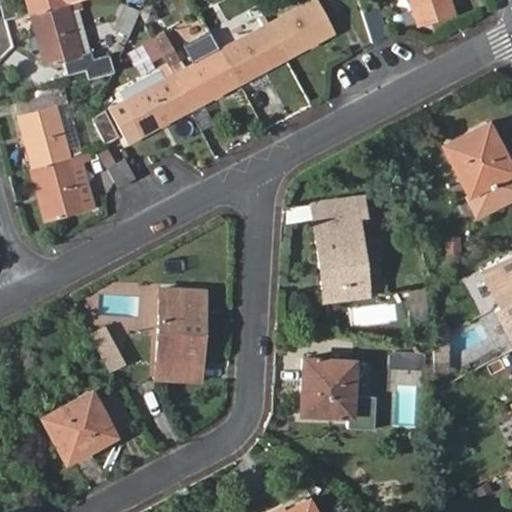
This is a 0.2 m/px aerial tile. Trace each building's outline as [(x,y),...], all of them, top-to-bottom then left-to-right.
[(26,0),(30,13),(67,4),(79,0),(26,0)] [(311,0),(266,24),(286,59),(334,33),(316,0),(311,0)] [(415,26),(406,0),(394,0),(404,30),(415,26)] [(454,14),(449,0),(406,0),(415,26),(454,14)] [(67,4),(30,13),(43,65),(80,55),(67,4)] [(127,37),(136,17),(139,11),(124,5),(113,31),(127,37)] [(371,43),(388,34),(378,7),(361,12),(371,43)] [(228,44),(219,49),(238,84),(286,59),(266,24),(258,10),(221,31),(228,44)] [(164,68),(188,111),(238,84),(219,49),(214,40),(178,59),(163,30),(151,36),(166,63),(162,64),(164,68)] [(88,80),(109,74),(111,70),(106,54),(83,61),(88,80)] [(141,137),(188,111),(164,68),(119,92),(123,100),(121,102),(141,137)] [(13,102),(17,116),(65,102),(62,89),(13,102)] [(17,116),(31,168),(69,157),(67,149),(77,146),(65,102),(17,116)] [(91,118),(106,143),(116,136),(102,112),(91,118)] [(441,145),(479,216),(511,199),(511,170),(487,121),(441,145)] [(106,150),(98,154),(106,168),(114,163),(106,150)] [(69,157),(31,168),(45,222),(83,212),(72,166),(83,163),(90,161),(88,151),(69,157)] [(135,178),(133,172),(124,158),(114,163),(106,168),(117,188),(135,178)] [(94,209),(83,163),(72,166),(83,212),(94,209)] [(312,203),(324,299),(366,295),(357,215),(365,215),(363,197),(312,203)] [(511,249),(477,269),(498,308),(511,299),(511,249)] [(200,382),(205,292),(159,289),(154,378),(200,382)] [(511,299),(498,308),(490,312),(511,350),(511,349),(511,299)] [(66,301),(53,309),(62,325),(76,318),(66,301)] [(411,329),(425,331),(428,312),(414,310),(411,329)] [(426,351),(392,349),(391,365),(425,367),(426,351)] [(353,360),(304,358),(300,412),(350,415),(351,395),(353,360)] [(114,388),(94,398),(112,433),(132,422),(114,388)] [(112,433),(94,398),(90,391),(41,417),(64,462),(113,436),(112,433)] [(372,397),(351,395),(350,415),(349,426),(371,426),(372,397)] [(387,448),(375,452),(379,466),(392,462),(387,448)] [(375,452),(361,457),(365,470),(379,466),(375,452)] [(314,511),(307,498),(280,511),(314,511)]
